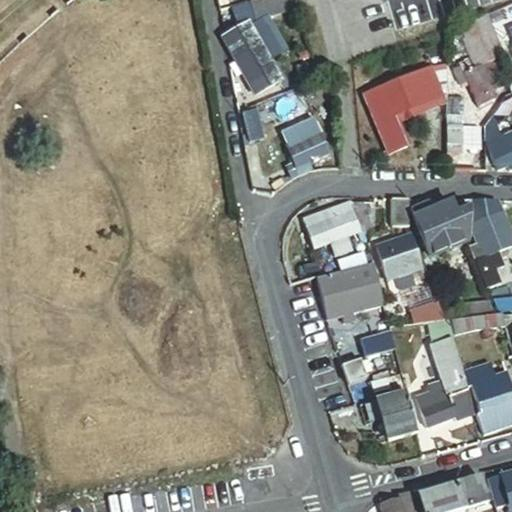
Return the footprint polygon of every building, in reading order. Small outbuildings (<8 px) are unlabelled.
[(293,0),(270,0),(252,5),(257,21),(296,11),(293,0)] [(487,17),(459,27),(466,42),(464,43),(472,61),(478,58),(482,67),(492,63),(505,57),(487,17)] [(225,39),(239,64),(233,67),(239,77),(245,74),(257,97),(284,82),(251,24),(225,39)] [(461,68),(454,71),(462,87),(469,85),(479,109),(497,102),(493,93),(503,88),(492,63),(482,67),(478,58),(472,61),(460,66),(461,68)] [(430,70),(364,98),(389,155),(407,148),(395,119),(442,98),(430,70)] [(308,165),(329,156),(315,121),(282,134),(294,165),(296,170),(308,165)] [(446,126),(446,151),(463,151),(463,126),(446,126)] [(510,167),(511,171),(511,135),(498,141),(495,138),(487,142),(499,171),(510,167)] [(311,172),(308,165),(296,170),(294,165),(286,168),(291,180),(311,172)] [(408,202),(392,202),(392,228),(408,228),(408,202)] [(511,249),(511,238),(498,204),(470,203),(470,204),(470,223),(485,261),(500,255),(511,249)] [(430,258),(470,242),(470,223),(470,204),(449,207),(431,214),(427,205),(411,211),(430,258)] [(351,238),(373,230),(374,206),(349,206),(304,222),(315,251),(331,245),(337,259),(356,252),(351,238)] [(411,239),(377,250),(389,283),(397,280),(401,291),(416,286),(412,275),(422,271),(411,239)] [(363,255),(336,262),(340,274),(366,267),(363,255)] [(485,261),(476,264),(487,293),(503,286),(498,273),(506,270),(500,255),(485,261)] [(353,315),(384,307),(373,267),(318,281),(328,321),(329,321),(342,317),(344,325),(354,323),(353,315)] [(511,302),(511,300),(509,300),(498,302),(495,302),(500,315),(511,313),(511,302)] [(497,318),(491,303),(463,306),(465,322),(497,318)] [(446,324),(439,306),(410,315),(414,327),(436,325),(446,324)] [(511,315),(502,317),(506,333),(508,338),(511,336),(511,315)] [(502,317),(497,318),(465,322),(449,323),(453,335),(453,339),(506,333),(502,317)] [(449,323),(446,324),(436,325),(439,337),(453,335),(449,323)] [(396,352),(391,334),(360,342),(365,360),(396,352)] [(474,418),(457,350),(434,357),(442,383),(428,388),(431,395),(418,399),(423,413),(421,414),(427,430),(455,421),(456,424),(474,418)] [(342,370),(348,387),(366,380),(360,364),(342,370)] [(476,415),(484,436),(511,426),(511,396),(505,375),(485,382),(480,369),(467,373),(481,412),(476,415)] [(417,436),(407,397),(378,404),(388,444),(417,436)] [(423,511),(466,511),(489,505),(482,479),(419,498),(423,511)] [(382,509),(382,511),(417,511),(412,494),(399,498),(401,503),(382,509)] [(509,511),(507,502),(495,507),(496,511),(509,511)]
